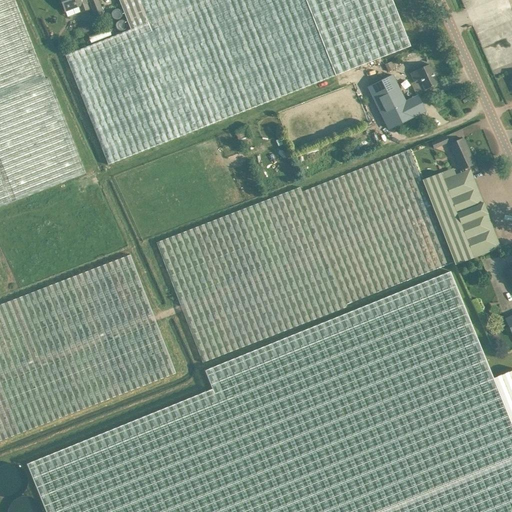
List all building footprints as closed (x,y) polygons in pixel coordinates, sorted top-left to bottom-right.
[(45,79),(16,4),(14,0),(0,0),(0,206),(85,173),(48,78),(45,79)] [(60,0),(65,11),(79,6),(81,12),(89,9),(86,3),(87,3),(85,0),(60,0)] [(118,0),(130,29),(65,55),(108,164),(410,46),(391,0),(118,0)] [(98,0),(90,0),(89,1),(96,16),(103,12),(98,0)] [(96,21),(88,23),(91,30),(98,28),(96,21)] [(396,67),(392,61),(385,65),(388,72),(392,70),(396,67)] [(416,94),(424,90),(438,84),(429,64),(410,73),(414,82),(411,83),(416,94)] [(394,124),(411,116),(392,73),(367,84),(377,107),(385,103),(394,124)] [(280,131),(281,127),(281,125),(280,122),(279,120),(277,119),(274,117),(272,116),(269,116),(267,116),(265,117),(263,118),(261,120),(259,123),(259,125),(258,128),(260,132),(261,134),(262,135),(266,138),(268,138),(270,138),(274,137),(276,136),(278,135),(280,131)] [(431,142),(434,147),(434,149),(449,142),(446,136),(431,142)] [(449,145),(460,170),(475,164),(463,138),(449,145)] [(441,173),(422,180),(409,149),(302,191),(300,187),(263,201),(156,243),(202,362),(346,307),(345,304),(454,262),(455,265),(497,249),(484,215),(488,214),(483,203),(479,204),(468,174),(460,177),(459,173),(443,179),(441,173)] [(130,255),(0,304),(0,440),(175,373),(130,255)] [(511,511),(511,370),(493,378),(450,271),(204,370),(212,389),(26,464),(45,511),(511,511)] [(36,511),(35,503),(13,506),(14,511),(36,511)]
